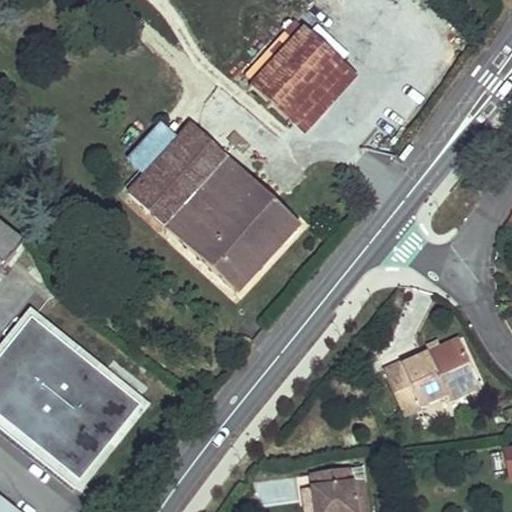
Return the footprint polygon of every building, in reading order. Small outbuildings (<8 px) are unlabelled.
[(305,32),(279,60),(253,88),(305,137),(359,80),(305,32)] [(130,196),(184,245),(239,295),(301,226),(196,126),(130,196)] [(0,274),(12,260),(23,245),(0,226),(0,274)] [(0,433),(84,495),(151,403),(27,314),(0,351),(0,433)] [(462,342),(388,376),(408,418),(424,411),(427,409),(450,398),(453,405),(485,390),(462,342)] [(362,436),(349,438),(351,452),(364,450),(362,436)] [(369,511),(366,483),(353,485),(351,471),(313,476),(316,491),(318,507),(308,508),(308,511),(369,511)] [(306,493),(308,508),(318,507),(316,491),(306,493)] [(0,511),(15,511),(0,500),(0,511)]
